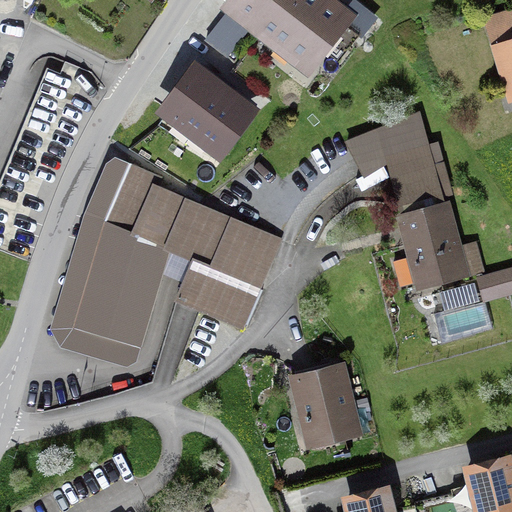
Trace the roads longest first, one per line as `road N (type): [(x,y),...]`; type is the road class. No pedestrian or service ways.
road 1 (tertiary): [(0,395),(82,163),(187,0)]
road 2 (residential): [(511,443),(295,498)]
road 3 (unknown): [(0,128),(32,46),(143,65)]
road 4 (unknown): [(152,398),(226,440),(266,511)]
